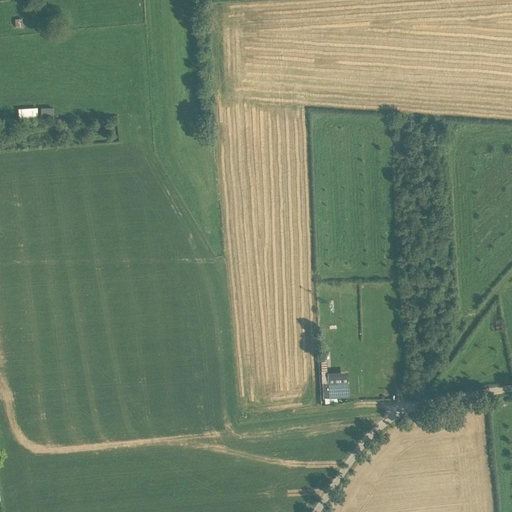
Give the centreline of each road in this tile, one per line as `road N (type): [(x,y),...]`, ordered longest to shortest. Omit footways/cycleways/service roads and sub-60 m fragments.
road 1 (unclassified): [(315,511),(364,440),(396,412),(511,388)]
road 2 (track): [(407,406),(511,276)]
